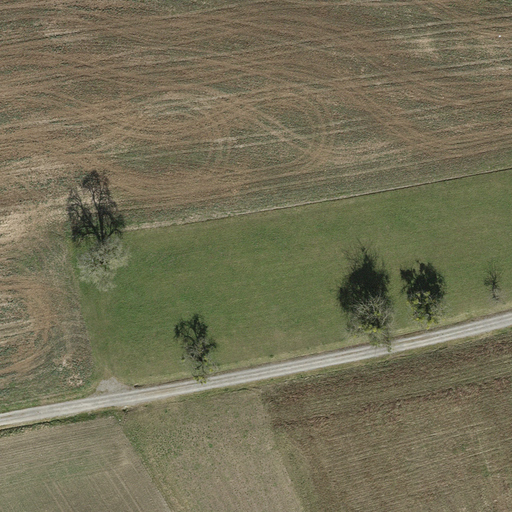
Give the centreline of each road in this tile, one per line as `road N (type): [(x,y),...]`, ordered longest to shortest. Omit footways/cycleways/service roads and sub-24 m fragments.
road 1 (track): [(0,424),(349,358),(511,317)]
road 2 (track): [(81,231),(46,0)]
